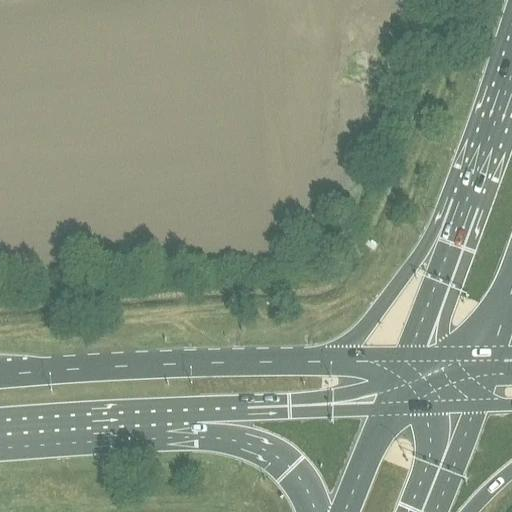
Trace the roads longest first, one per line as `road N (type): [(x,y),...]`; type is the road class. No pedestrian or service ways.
road 1 (primary): [(322,363),(0,378)]
road 2 (primary): [(466,200),(372,317),(322,363)]
road 3 (primary): [(184,421),(388,408)]
road 4 (primary): [(0,434),(184,421)]
road 5 (secondary): [(466,200),(406,362)]
road 6 (primary): [(184,421),(273,450),(301,475),(321,511)]
road 7 (secondary): [(511,72),(466,200)]
